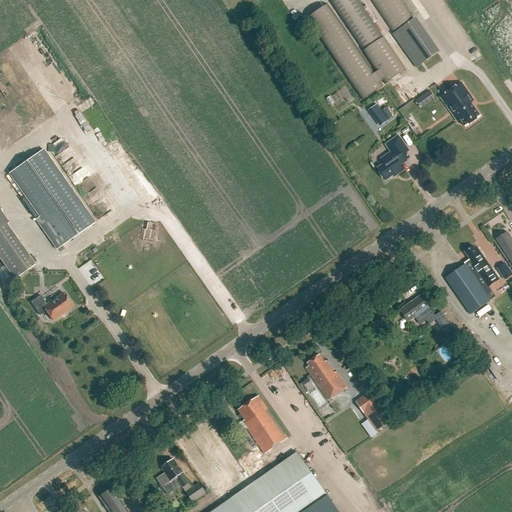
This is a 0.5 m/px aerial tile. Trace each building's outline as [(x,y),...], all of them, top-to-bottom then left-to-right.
[(375,74),(328,4),(306,19),(362,100),(383,86),(381,81),(382,80),(385,85),(406,70),(359,0),(334,0),(330,3),(363,51),(362,52),(377,72),(375,74)] [(369,0),(397,41),(399,40),(421,73),(447,56),(419,14),(413,18),(400,0),(369,0)] [(461,120),(466,128),(481,117),(471,103),(474,101),(461,83),(440,98),(457,122),(461,120)] [(421,96),(427,104),(437,97),(431,89),(421,96)] [(384,115),(376,121),(380,126),(388,121),(384,115)] [(377,168),(386,181),(396,173),(397,175),(405,170),(401,165),(407,161),(401,153),(407,149),(398,136),(388,143),(393,151),(381,159),(384,164),(377,168)] [(9,174),(42,222),(39,224),(56,250),(94,223),(43,150),(9,174)] [(0,259),(9,272),(14,279),(35,265),(0,215),(0,259)] [(511,240),(507,233),(498,239),(503,246),(502,247),(511,261),(511,240)] [(465,265),(490,300),(496,297),(483,279),(493,272),(477,248),(475,250),(473,247),(465,252),(471,261),(470,261),(471,262),(465,265)] [(511,269),(507,262),(499,268),(507,281),(511,277),(511,269)] [(446,278),(471,315),(491,301),(490,300),(465,265),(446,278)] [(46,312),(53,321),(73,307),(63,293),(47,305),(40,296),(30,302),(40,316),(46,312)] [(415,318),(420,324),(434,315),(421,296),(400,310),(408,323),(415,318)] [(465,332),(470,340),(474,337),(469,329),(465,332)] [(460,352),(465,359),(471,354),(466,347),(460,352)] [(309,366),(306,368),(328,401),(347,388),(336,372),(335,373),(326,361),(324,363),(319,355),(307,363),(309,366)] [(361,384),(366,391),(371,388),(365,381),(361,384)] [(325,401),(318,389),(312,392),(319,404),(325,401)] [(358,405),(377,432),(393,420),(374,393),(358,405)] [(247,428),(265,454),(287,439),(258,396),(238,410),(245,420),(243,421),(248,428),(247,428)] [(301,511),(326,494),(297,453),(257,481),(224,504),(212,511),(301,511)] [(186,493),(193,503),(206,494),(199,484),(192,488),(189,483),(182,473),(173,460),(162,467),(166,473),(158,479),(163,486),(176,478),(183,488),(186,493)] [(104,505),(104,507),(106,510),(108,510),(108,511),(127,511),(111,489),(110,490),(108,489),(106,491),(106,493),(99,497),(104,505)]
